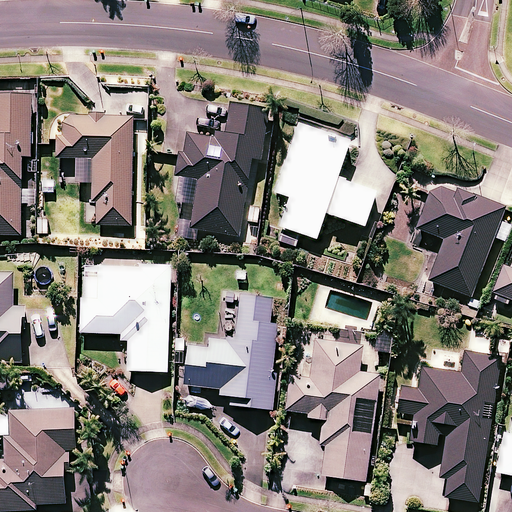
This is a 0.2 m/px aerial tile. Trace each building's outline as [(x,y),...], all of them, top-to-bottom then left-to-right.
[(34,96),(0,95),(0,235),(22,236),(24,158),(33,158),(34,96)] [(178,178),(187,179),(182,212),(195,214),(192,230),(242,238),(244,222),(246,210),(254,160),(263,161),(271,110),(232,104),(227,138),(189,132),(185,155),(181,155),(178,178)] [(63,159),(80,160),(80,167),(95,168),(94,202),(88,202),(88,226),(132,227),(135,118),(64,116),(63,159)] [(353,138),(299,121),(276,193),(292,198),(283,228),(319,240),(327,215),(367,227),(378,193),(340,181),(353,138)] [(407,183),(432,192),(418,230),(446,240),(430,282),(472,298),(506,208),(436,182),(438,176),(414,166),(407,183)] [(169,372),(172,269),(101,267),(100,301),(83,300),(82,333),(130,335),(129,371),(169,372)] [(511,269),(506,267),(496,294),(511,300),(511,269)] [(0,362),(23,363),(26,309),(14,309),(16,275),(0,274),(0,362)] [(274,298),(241,295),(238,342),(209,339),(208,349),(190,347),(187,387),(222,390),(221,396),(232,397),(232,407),(274,410),(277,377),(274,377),(278,326),(272,325),(274,298)] [(361,346),(363,335),(337,331),(335,343),(316,340),(311,380),(292,377),(288,412),(325,417),(322,442),(328,443),(323,477),(367,482),(381,376),(361,373),(362,360),(364,346),(361,346)] [(501,358),(434,348),(431,366),(422,365),(418,391),(403,388),(400,413),(415,415),(411,442),(446,447),(442,477),(449,478),(446,498),(480,503),(501,358)] [(15,378),(3,387),(19,406),(30,397),(15,378)] [(78,451),(77,410),(11,413),(12,436),(6,437),(7,461),(0,461),(0,511),(38,511),(38,505),(68,504),(67,471),(71,471),(70,451),(78,451)] [(511,436),(506,435),(498,473),(511,475),(511,436)]
